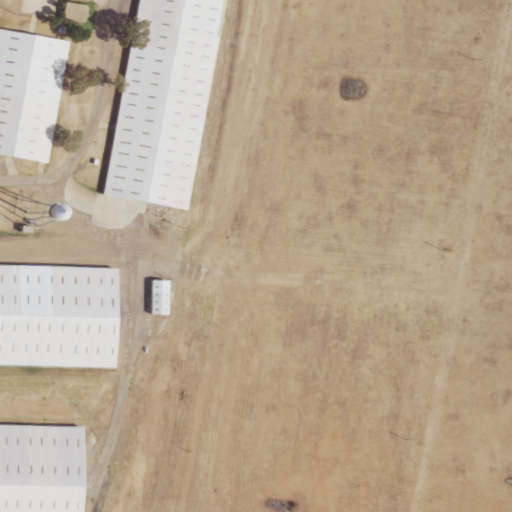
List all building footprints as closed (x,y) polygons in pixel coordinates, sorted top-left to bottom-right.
[(145,0),(109,196),(192,212),(231,0),(145,0)] [(80,24),(83,6),(61,2),(58,20),(80,24)] [(3,30),(0,45),(0,154),(54,165),(77,44),(3,30)] [(0,267),(0,366),(122,370),(124,271),(0,267)] [(163,316),(164,281),(146,281),(145,315),(163,316)] [(158,282),(158,317),(176,317),(176,282),(158,282)] [(0,426),(0,511),(88,511),(91,429),(0,426)]
